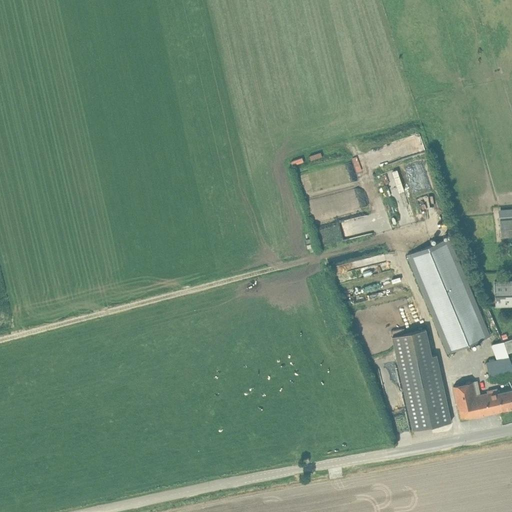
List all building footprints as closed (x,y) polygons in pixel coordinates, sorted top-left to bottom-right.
[(511,211),(499,212),(499,219),(511,218),(511,211)] [(511,235),(511,218),(499,219),(501,237),(511,235)] [(489,334),(472,292),(449,237),(407,254),(448,354),(491,336),(490,334),(489,334)] [(511,280),(494,281),(495,306),(511,305),(511,280)] [(436,354),(431,355),(425,329),(392,336),(412,430),(451,422),(436,354)] [(490,383),(511,377),(511,365),(503,342),(491,345),(497,359),(485,362),(490,383)] [(511,408),(511,390),(498,393),(498,391),(491,392),(491,390),(486,391),(487,393),(475,395),(472,382),(453,386),(460,420),(511,408)]
